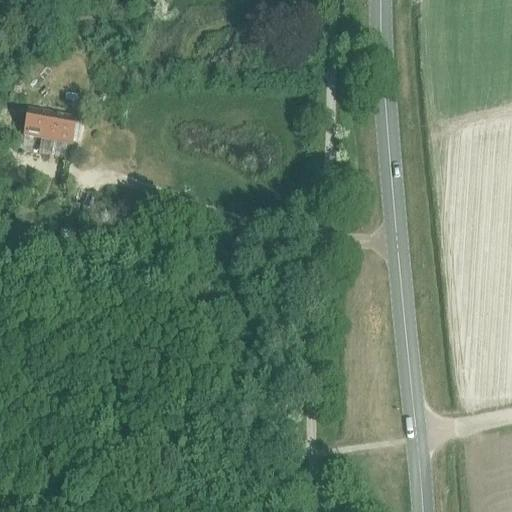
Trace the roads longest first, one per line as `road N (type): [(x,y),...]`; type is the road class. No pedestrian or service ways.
road 1 (secondary): [(423,511),(380,0)]
road 2 (track): [(11,157),(327,246),(397,247)]
